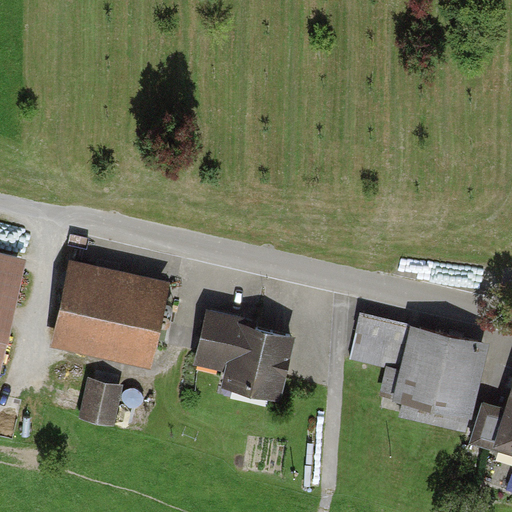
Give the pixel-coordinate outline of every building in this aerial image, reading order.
[(0,343),(18,266),(0,261),(0,343)] [(147,370),(165,287),(66,265),(48,348),(147,370)] [(288,338),(202,318),(189,370),(220,378),(217,391),(275,405),(288,338)] [(407,332),(355,319),(343,366),(395,379),(407,332)] [(485,350),(407,332),(395,379),(385,422),(463,440),(485,350)] [(116,390),(83,383),(74,423),(108,430),(116,390)] [(511,392),(496,451),(511,455),(511,392)]
